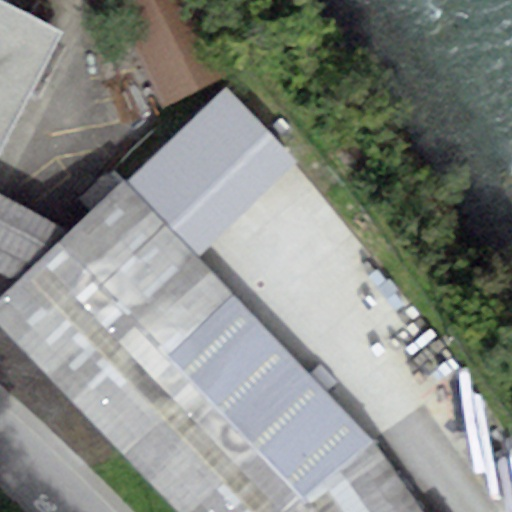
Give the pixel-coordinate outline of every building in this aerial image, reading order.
[(0,0),(0,141),(58,25),(7,0),(0,0)] [(143,0),(128,8),(115,14),(160,104),(233,67),(198,0),(143,0)] [(224,85),(125,180),(198,256),(297,162),(224,85)] [(95,208),(125,180),(112,166),(82,195),(95,208)] [(0,324),(179,511),(423,511),(374,441),(198,256),(125,180),(95,208),(70,232),(22,277),(0,297),(0,324)] [(0,266),(22,277),(70,232),(0,191),(0,266)]
